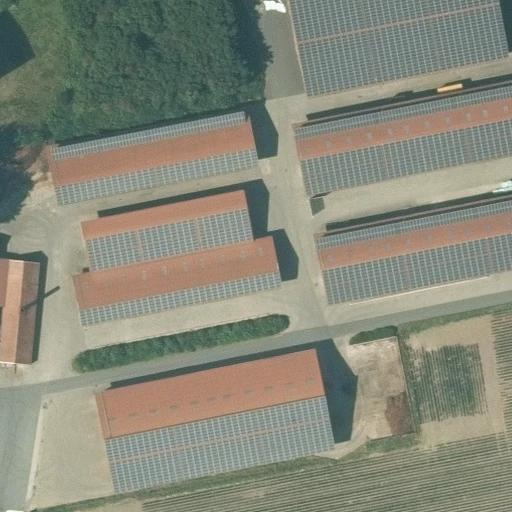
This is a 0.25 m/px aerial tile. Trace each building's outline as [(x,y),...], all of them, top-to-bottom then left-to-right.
[(491,0),(293,0),(309,81),(500,44),(491,0)] [(511,86),(293,130),(303,184),(511,142),(511,86)] [(245,112),(47,150),(58,206),(256,167),(245,112)] [(83,223),(92,274),(250,243),(240,191),(83,223)] [(511,200),(314,240),(325,293),(511,256),(511,200)] [(270,240),(250,243),(92,274),(72,279),(80,328),(280,289),(270,240)] [(0,362),(28,366),(39,264),(8,261),(0,339),(0,362)] [(312,353),(95,396),(114,493),(332,450),(312,353)]
